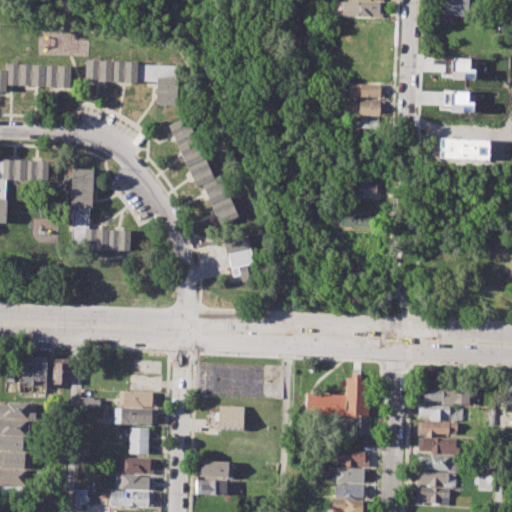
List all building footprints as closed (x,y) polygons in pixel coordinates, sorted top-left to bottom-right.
[(440,0),(468,0),(467,15),(439,14),(440,0)] [(342,1),(383,2),(383,16),(341,15),(342,1)] [(443,73),(443,57),(469,58),(469,71),(474,71),(474,82),(450,81),(450,73),(443,73)] [(85,59),(137,61),(137,64),(175,65),(174,105),(155,105),(156,79),(136,78),(136,82),(84,80),(85,59)] [(0,67),(4,68),(4,62),(70,65),(69,86),(5,84),(5,90),(0,89),(0,67)] [(347,82),(383,83),(383,96),(347,95),(347,82)] [(442,107),(442,91),(468,92),(468,105),(473,105),(473,115),(449,115),(449,107),(442,107)] [(342,98),(384,99),(383,114),(342,113),(342,98)] [(168,124),(188,116),(214,179),(221,176),(239,218),(219,226),(201,184),(194,186),(168,124)] [(358,118),(382,119),(381,130),(358,129),(358,118)] [(437,156),(486,158),(487,140),(438,138),(437,156)] [(0,221),(0,160),(2,161),(2,158),(48,160),(47,180),(4,178),(3,198),(7,198),(6,222),(0,221)] [(70,166),(94,167),(92,207),(87,207),(86,229),(130,231),(129,249),(83,247),(83,241),(70,240),(72,207),(68,207),(70,166)] [(351,181),(379,183),(378,199),(350,197),(351,181)] [(339,212),(372,213),(371,226),(338,225),(339,212)] [(221,236),(248,231),(254,264),(238,266),(240,274),(232,276),(227,251),(224,252),(221,236)] [(5,355),(16,355),(16,380),(5,380),(5,355)] [(20,355),(46,356),(45,386),(19,385),(20,355)] [(52,357),(68,358),(68,383),(51,383),(52,357)] [(345,377),(371,378),(370,416),(304,414),(305,393),(345,394),(345,377)] [(423,387),(470,389),(470,405),(440,404),(440,400),(422,399),(423,387)] [(119,392),(154,393),(154,406),(118,405),(119,392)] [(79,397),(100,398),(99,406),(79,405),(79,397)] [(0,401),(35,403),(34,418),(0,416),(0,401)] [(217,405),(245,406),(244,428),(216,427),(217,405)] [(418,405),(449,406),(448,420),(428,419),(428,416),(418,415),(418,405)] [(113,408),(151,409),(151,423),(113,422),(113,408)] [(336,418),(370,420),(369,434),(336,432),(336,418)] [(0,419),(33,421),(33,434),(0,432),(0,419)] [(418,421),(457,423),(457,430),(448,429),(448,434),(434,433),(434,437),(417,436),(418,421)] [(128,427),(148,427),(147,453),(127,452),(128,427)] [(0,435),(25,437),(24,450),(0,448),(0,435)] [(418,438),(462,440),(461,454),(430,452),(430,449),(417,449),(418,438)] [(336,450),(368,452),(367,465),(335,463),(336,450)] [(0,451),(31,453),(31,467),(0,465),(0,451)] [(417,454),(458,456),(457,469),(417,467),(417,454)] [(114,457),(150,459),(150,468),(143,468),(143,473),(113,471),(114,457)] [(198,461),(232,462),(231,477),(197,475),(198,461)] [(329,466),(369,468),(368,482),(328,480),(329,466)] [(0,468),(28,470),(28,483),(0,482),(0,468)] [(417,471),(449,472),(449,486),(416,484),(417,471)] [(474,472),(491,472),(491,489),(478,489),(478,483),(473,483),(474,472)] [(117,474),(153,476),(152,489),(117,487),(117,474)] [(194,478),(227,480),(226,493),(194,492),(194,478)] [(334,482),(367,484),(366,498),(334,496),(334,482)] [(0,484),(27,486),(26,500),(0,498),(0,484)] [(416,487),(449,489),(448,503),(415,501),(416,487)] [(75,489),(88,489),(87,503),(75,503),(75,489)] [(110,490),(152,492),(151,506),(109,504),(110,490)] [(331,499),(367,501),(366,511),(341,511),(341,509),(331,508),(331,499)]
